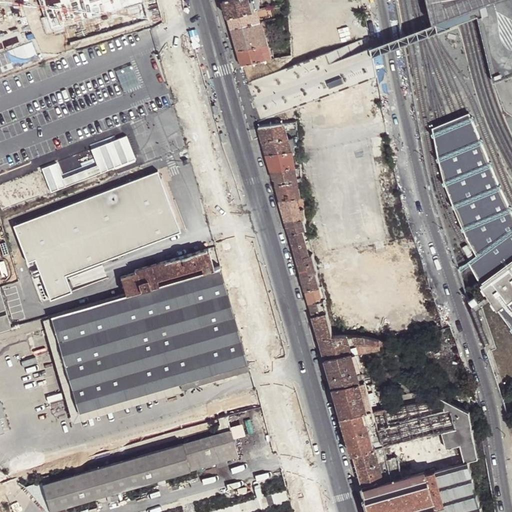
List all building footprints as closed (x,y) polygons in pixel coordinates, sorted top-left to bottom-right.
[(143,0),(40,0),(51,33),(144,1),(143,0)] [(225,10),(227,16),(258,10),(259,9),(256,0),(222,0),(223,0),(225,10)] [(427,0),(435,30),(460,21),(463,20),(472,17),(477,16),(482,14),(479,3),(486,0),(427,0)] [(479,3),(482,14),(477,16),(493,79),(511,72),(511,0),(486,0),(479,3)] [(230,24),(231,28),(255,23),(260,22),(258,10),(227,16),(230,24)] [(262,45),(265,45),(266,45),(260,22),(255,23),(262,45)] [(235,42),(237,50),(262,45),(255,23),(231,28),(235,42)] [(241,64),(266,60),(262,45),(237,50),(240,59),(241,64)] [(334,102),(364,98),(360,67),(330,71),(334,102)] [(511,210),(498,179),(473,117),(468,120),(458,124),(449,128),(441,131),(437,133),(447,185),(463,224),(479,260),(475,262),(470,264),(490,299),(511,329),(511,210)] [(262,136),(263,142),(288,138),(286,130),(297,129),(297,120),(259,126),(262,136)] [(57,162),(42,168),(51,192),(136,158),(127,136),(91,149),(96,164),(63,177),(57,162)] [(265,149),(267,154),(291,151),(295,150),(293,143),(294,142),(293,138),(288,138),(263,142),(265,149)] [(269,164),(271,170),(295,166),(291,151),(267,154),(269,164)] [(274,178),(275,184),(297,181),(295,166),(271,170),(274,178)] [(157,168),(13,224),(27,262),(34,259),(49,300),(107,278),(101,260),(184,228),(167,181),(172,179),(170,173),(167,167),(157,171),(157,168)] [(278,194),(279,200),(297,197),(299,197),(298,186),(302,186),(302,181),(297,181),(275,184),(278,194)] [(394,193),(363,196),(366,227),(397,224),(394,193)] [(281,206),(286,222),(304,217),(304,207),(299,208),(297,197),(279,200),(281,206)] [(286,222),(289,233),(304,229),(305,229),(304,217),(286,222)] [(289,233),(299,266),(315,261),(312,253),(309,254),(304,238),(306,237),(304,229),(289,233)] [(203,272),(212,269),(206,249),(136,270),(136,272),(122,276),(127,294),(159,285),(158,281),(202,268),(203,272)] [(299,266),(305,290),(321,285),(315,261),(299,266)] [(246,362),(220,267),(212,269),(203,272),(159,285),(127,294),(51,315),(79,412),(180,383),(181,388),(242,371),(240,363),(246,362)] [(305,290),(309,303),(321,300),(320,296),(324,295),(321,285),(305,290)] [(0,330),(12,327),(0,287),(0,330)] [(309,303),(313,315),(329,311),(326,302),(322,303),(321,300),(309,303)] [(357,319),(357,315),(353,316),(352,303),(348,303),(349,320),(357,319)] [(319,339),(335,335),(329,311),(313,315),(319,339)] [(79,412),(51,315),(43,318),(73,423),(182,391),(181,388),(180,383),(79,412)] [(326,359),(352,353),(348,335),(335,335),(319,339),(326,359)] [(353,354),(390,347),(380,339),(364,336),(348,335),(352,353),(353,354)] [(352,353),(326,359),(329,373),(334,387),(361,382),(358,373),(358,370),(353,354),(352,353)] [(414,374),(409,369),(382,375),(382,376),(365,381),(366,384),(377,382),(399,377),(414,374)] [(361,382),(334,387),(342,417),(372,411),(373,411),(369,395),(366,384),(365,381),(361,382)] [(369,395),(373,411),(383,409),(379,393),(369,395)] [(373,411),(372,411),(375,420),(377,430),(445,412),(441,397),(383,409),(373,411)] [(479,459),(470,412),(441,397),(445,412),(451,411),(456,428),(460,427),(468,461),(469,462),(479,459)] [(372,411),(342,417),(348,437),(353,454),(375,448),(374,446),(367,422),(375,420),(372,411)] [(383,446),(384,447),(456,428),(451,411),(445,412),(377,430),(382,446),(383,446)] [(384,447),(388,461),(393,479),(433,468),(434,470),(468,461),(460,427),(456,428),(384,447)] [(353,454),(357,469),(379,464),(378,460),(375,448),(353,454)] [(369,511),(482,511),(469,463),(469,462),(468,461),(434,470),(433,468),(393,479),(393,480),(385,482),(384,480),(362,486),(369,511)] [(357,469),(362,486),(384,480),(379,464),(357,469)]
